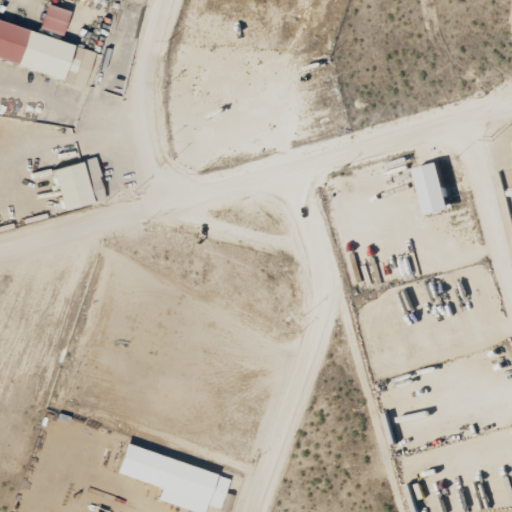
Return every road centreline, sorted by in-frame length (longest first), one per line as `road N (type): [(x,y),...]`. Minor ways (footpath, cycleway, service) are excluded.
road 1 (tertiary): [(0,247),(511,106)]
road 2 (residential): [(289,167),(320,304),(241,511)]
road 3 (residential): [(157,0),(145,36),(169,201)]
road 4 (residential): [(467,119),(511,285)]
